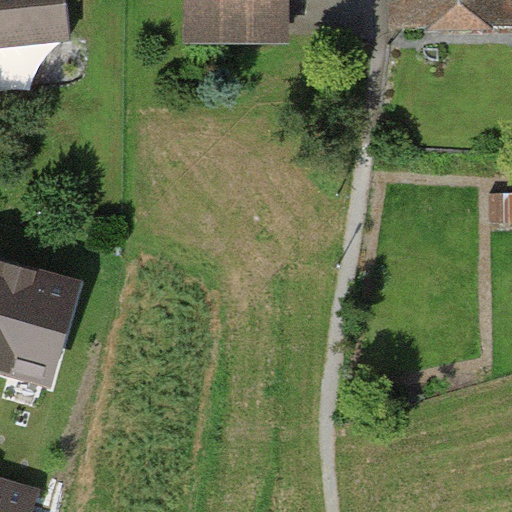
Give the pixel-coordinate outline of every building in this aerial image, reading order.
[(0,0),(0,48),(71,41),(66,0),(0,0)] [(191,0),(192,25),(285,25),(285,0),(191,0)] [(511,0),(397,0),(397,27),(509,27),(509,0),(511,0)] [(76,291),(0,268),(0,365),(50,380),(76,291)] [(32,511),(36,498),(0,487),(0,511),(32,511)]
